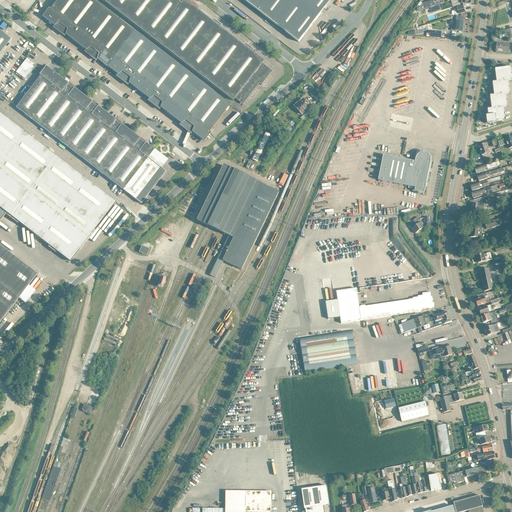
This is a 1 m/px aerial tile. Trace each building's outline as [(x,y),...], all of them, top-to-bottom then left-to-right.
[(62,26),(82,0),(57,0),(44,18),(54,26),(57,22),(62,26)] [(75,42),(102,7),(93,0),(82,0),(62,26),(68,31),(65,35),(67,36),(75,42)] [(299,42),(327,6),(331,0),(243,0),(252,6),(299,42)] [(441,4),(451,0),(433,0),(423,4),(420,7),(416,8),(418,12),(429,8),(441,4)] [(443,9),(441,4),(429,8),(431,13),(443,9)] [(465,12),(463,6),(454,9),(455,15),(465,12)] [(94,51),(118,19),(102,7),(75,42),(85,50),(88,46),(94,51)] [(451,21),(450,24),(452,25),(456,25),(455,30),(462,32),(463,23),(462,22),(463,18),(457,17),(456,22),(452,21),(451,21)] [(107,67),(134,31),(118,19),(94,51),(100,55),(97,59),(99,60),(107,67)] [(219,29),(215,26),(185,64),(201,76),(231,37),(220,28),(219,29)] [(0,31),(0,53),(10,40),(0,31)] [(126,75),(150,44),(134,31),(107,67),(115,73),(117,75),(120,71),(126,75)] [(243,46),(231,37),(201,76),(217,89),(247,50),(243,47),(243,46)] [(509,45),(508,45),(497,43),(496,52),(508,53),(509,45)] [(139,91),(166,56),(150,44),(126,75),(132,80),(129,84),(131,85),(139,91)] [(251,53),(247,50),(217,89),(233,101),(234,98),(247,82),(261,64),(263,61),(251,52),(251,53)] [(158,100),(182,68),(166,56),(139,91),(149,99),(152,95),(158,100)] [(272,72),(261,64),(247,82),(255,88),(258,85),(260,87),(272,72)] [(28,117),(59,77),(46,66),(39,75),(40,76),(15,108),(28,117)] [(511,81),(510,67),(495,69),(497,82),(493,83),(494,95),(490,96),(492,109),(488,109),(489,116),(486,116),(487,124),(497,123),(496,121),(504,120),(503,108),(507,108),(505,95),(509,94),(508,81),(511,81)] [(171,116),(198,80),(182,68),(158,100),(164,104),(161,108),(171,116)] [(40,126),(70,87),(67,85),(68,84),(59,77),(28,117),(40,126)] [(189,124),(214,92),(198,80),(171,116),(181,123),(184,119),(189,124)] [(242,105),(255,88),(247,82),(234,98),(242,105)] [(52,135),(83,95),(74,88),(73,89),(70,87),(40,126),(52,135)] [(323,98),(317,89),(311,93),(317,102),(323,98)] [(230,105),(214,92),(189,124),(195,128),(192,132),(202,140),(204,141),(210,133),(209,132),(230,105)] [(64,144),(94,105),(91,103),(92,102),(83,95),(52,135),(64,144)] [(302,115),(310,108),(303,100),(299,103),(298,103),(294,106),(302,115)] [(76,154),(106,114),(98,107),(97,107),(94,105),(64,144),(76,154)] [(0,167),(26,134),(0,114),(0,167)] [(88,163),(118,123),(115,121),(116,120),(106,114),(76,154),(88,163)] [(100,172),(130,132),(121,125),(118,123),(88,163),(100,172)] [(111,181),(142,142),(139,139),(130,132),(100,172),(111,181)] [(0,207),(10,216),(55,157),(26,134),(0,167),(0,207)] [(123,190),(154,150),(145,143),(144,144),(142,142),(111,181),(123,190)] [(489,153),(486,144),(479,146),(482,155),(489,153)] [(155,176),(168,160),(154,150),(123,190),(136,200),(154,175),(155,176)] [(428,172),(430,165),(430,161),(430,158),(428,154),(425,153),(421,153),(418,155),(416,158),(415,162),(383,155),(378,181),(415,188),(415,191),(413,191),(424,193),(423,195),(424,195),(428,172)] [(40,238),(85,179),(55,157),(10,216),(40,238)] [(488,170),(500,166),(499,162),(475,169),(476,174),(485,172),(484,170),(487,169),(488,170)] [(211,192),(197,221),(201,223),(202,224),(207,226),(211,228),(216,230),(220,232),(225,235),(227,235),(229,236),(210,275),(216,278),(224,261),(227,263),(233,266),(242,270),(279,192),(272,189),(271,188),(269,188),(266,186),(264,185),(263,185),(257,182),(257,181),(253,179),(252,179),(247,176),(246,176),(224,165),(212,189),(211,192)] [(503,168),(477,176),(478,182),(487,179),(487,177),(490,176),(504,172),(503,168)] [(500,180),(499,177),(470,186),(472,191),(480,189),(479,188),(480,188),(479,186),(483,185),(483,187),(488,186),(488,184),(500,180)] [(69,261),(115,202),(85,179),(40,238),(69,261)] [(487,189),(484,189),(471,193),(473,198),(481,196),(480,194),(488,192),(487,189)] [(478,204),(473,204),(472,212),(478,212),(483,212),(483,205),(478,204)] [(500,223),(510,220),(508,216),(485,223),(487,230),(501,225),(500,223)] [(421,222),(417,217),(413,220),(416,225),(412,229),(415,234),(424,227),(422,225),(421,226),(420,223),(421,222)] [(482,227),(479,227),(472,227),(472,233),(471,233),(470,237),(482,238),(482,227)] [(511,248),(511,242),(503,245),(504,246),(495,248),(496,252),(511,248)] [(0,322),(37,274),(0,246),(0,322)] [(146,255),(149,249),(142,246),(139,252),(146,255)] [(492,260),(491,256),(490,253),(483,255),(483,254),(476,256),(478,263),(492,260)] [(489,268),(480,270),(484,292),(493,290),(489,268)] [(161,276),(157,287),(161,288),(163,287),(164,285),(165,284),(165,283),(165,282),(166,279),(165,277),(161,276)] [(430,298),(430,293),(423,294),(423,296),(418,297),(418,298),(413,299),(414,300),(374,306),(374,304),(371,305),(371,306),(359,308),(357,289),(336,292),(338,300),(340,318),(341,324),(364,320),(421,312),(421,311),(426,311),(425,310),(430,309),(430,308),(434,308),(433,303),(432,304),(431,297),(430,298)] [(478,306),(491,301),(490,298),(485,300),(484,297),(478,299),(475,300),(478,306)] [(338,300),(326,302),(328,319),(340,318),(338,300)] [(490,305),(479,309),(481,315),(492,311),(490,305)] [(434,316),(433,313),(401,324),(405,333),(420,327),(422,332),(452,322),(447,311),(434,316)] [(492,313),(481,317),(483,323),(490,321),(491,324),(497,322),(496,319),(495,316),(494,312),(492,313)] [(485,329),(487,336),(495,333),(499,332),(500,332),(497,324),(492,326),(485,329)] [(511,324),(511,325),(511,328),(502,331),(503,334),(511,330),(511,324)] [(357,364),(352,330),(300,338),(305,373),(323,370),(357,364)] [(428,346),(418,348),(419,354),(420,353),(421,357),(424,356),(423,353),(428,351),(429,351),(428,347),(428,346)] [(451,351),(450,347),(442,349),(443,349),(439,350),(438,347),(432,349),(434,356),(440,354),(441,358),(441,359),(442,359),(442,360),(443,361),(444,361),(445,361),(446,361),(447,361),(447,360),(448,359),(448,358),(448,357),(448,356),(452,355),(452,354),(453,354),(453,353),(453,352),(453,351),(452,351),(451,351)] [(479,368),(474,356),(467,359),(470,367),(472,366),(473,370),(479,368)] [(481,375),(480,371),(472,373),(471,371),(465,373),(466,374),(462,376),(463,378),(462,378),(463,381),(466,380),(481,375)] [(483,380),(481,375),(466,380),(468,385),(472,383),(472,382),(475,381),(476,383),(483,380)] [(452,385),(442,388),(444,395),(454,393),(452,385)] [(440,398),(443,413),(451,411),(449,404),(463,400),(462,393),(440,398)] [(394,399),(384,401),(386,409),(396,407),(394,399)] [(425,402),(398,408),(402,422),(428,415),(425,402)] [(90,417),(92,410),(83,407),(81,414),(90,417)] [(476,434),(476,437),(484,435),(484,432),(488,431),(488,429),(489,429),(488,425),(477,428),(478,433),(476,434)] [(445,427),(436,429),(440,459),(449,457),(445,427)] [(490,439),(490,437),(485,438),(484,435),(476,437),(477,440),(480,440),(481,445),(492,442),(491,439),(490,439)] [(495,458),(494,452),(484,455),(484,454),(473,456),(474,462),(482,461),(483,462),(481,462),(481,464),(487,463),(486,461),(495,458)] [(53,466),(41,499),(42,499),(49,501),(49,502),(61,469),(60,469),(58,468),(53,466)] [(481,473),(480,468),(449,475),(451,485),(464,481),(464,478),(481,473)] [(426,487),(423,488),(422,488),(421,483),(420,483),(419,477),(417,478),(416,475),(416,470),(413,471),(414,474),(418,494),(423,492),(427,492),(426,487)] [(405,473),(402,474),(403,478),(407,497),(412,495),(410,486),(408,487),(406,480),(407,479),(407,476),(406,476),(405,473)] [(439,474),(429,476),(430,482),(431,491),(436,490),(442,489),(441,488),(447,487),(447,476),(440,477),(439,474)] [(397,500),(393,480),(387,482),(392,502),(397,500)] [(376,502),(373,485),(367,486),(371,503),(376,502)] [(328,505),(327,496),(323,496),(322,486),(311,488),(315,511),(318,511),(318,508),(323,507),(323,506),(328,505)] [(326,486),(322,486),(323,496),(327,496),(328,505),(323,506),(323,507),(318,508),(318,511),(325,511),(324,507),(330,506),(326,486)] [(301,489),(303,503),(304,509),(305,509),(305,511),(315,511),(311,488),(301,489)] [(225,491),(224,511),(245,511),(246,511),(267,511),(270,511),(271,499),(271,492),(225,491)] [(382,501),(383,501),(390,499),(389,492),(381,494),(382,501)] [(454,503),(455,506),(456,511),(462,511),(469,510),(468,511),(482,511),(482,507),(483,507),(480,495),(454,503)] [(364,511),(369,511),(367,506),(365,500),(364,498),(360,500),(360,502),(363,511),(364,511)]
